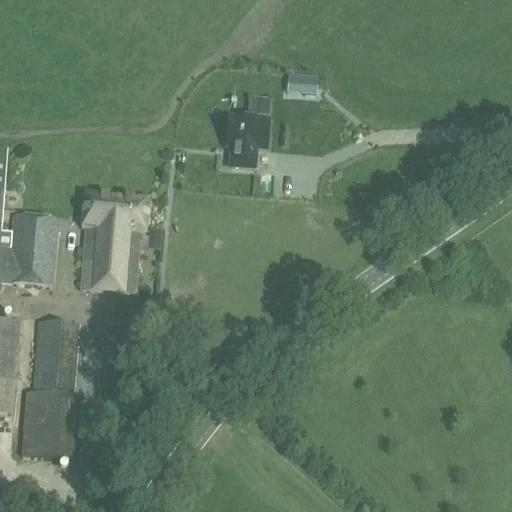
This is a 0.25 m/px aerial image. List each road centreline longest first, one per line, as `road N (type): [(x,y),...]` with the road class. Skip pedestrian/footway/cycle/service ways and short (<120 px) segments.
road 1 (tertiary): [(144,511),(255,369),(299,328),(511,176)]
road 2 (unknown): [(76,500),(101,331),(142,330),(255,369)]
